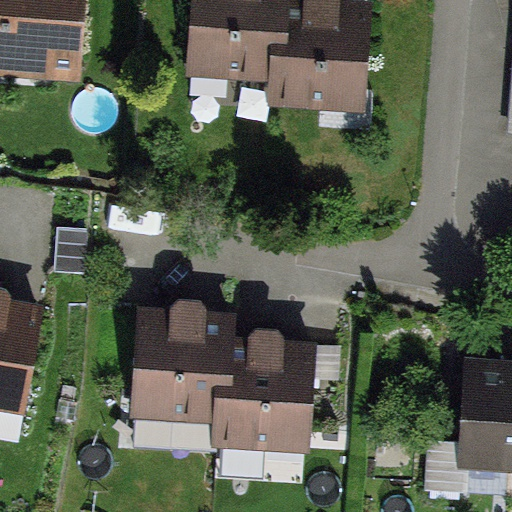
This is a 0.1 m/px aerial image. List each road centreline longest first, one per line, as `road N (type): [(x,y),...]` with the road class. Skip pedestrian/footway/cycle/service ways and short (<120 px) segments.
road 1 (residential): [(427,269),(140,226)]
road 2 (residential): [(454,0),(427,269)]
